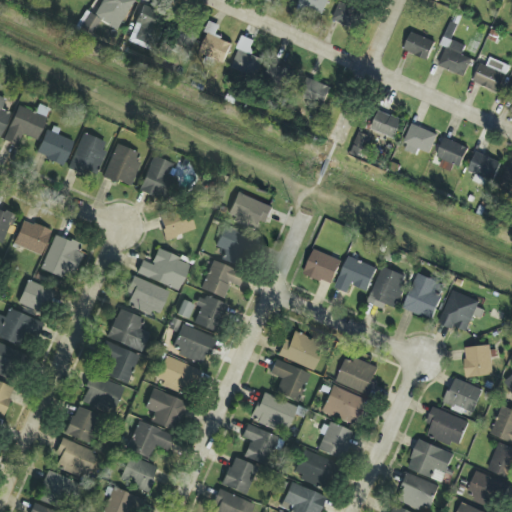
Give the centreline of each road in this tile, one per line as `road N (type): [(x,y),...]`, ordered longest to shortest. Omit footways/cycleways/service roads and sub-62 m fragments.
road 1 (residential): [(511,133),(209,0)]
road 2 (residential): [(306,213),(177,511)]
road 3 (residential): [(98,284),(0,507)]
road 4 (residential): [(0,174),(123,229),(98,284)]
road 5 (residential): [(354,511),(421,361)]
road 6 (residential): [(272,295),(421,361)]
road 7 (residential): [(399,0),(337,143)]
